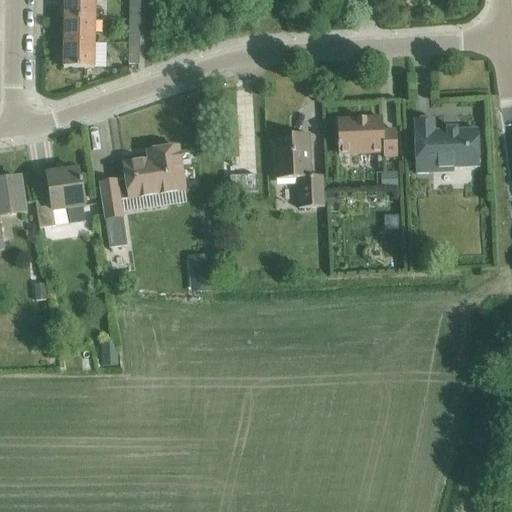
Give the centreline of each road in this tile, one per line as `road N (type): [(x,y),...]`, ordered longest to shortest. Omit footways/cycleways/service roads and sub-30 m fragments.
road 1 (residential): [(11,129),(220,59),(502,39)]
road 2 (residential): [(11,129),(14,0)]
